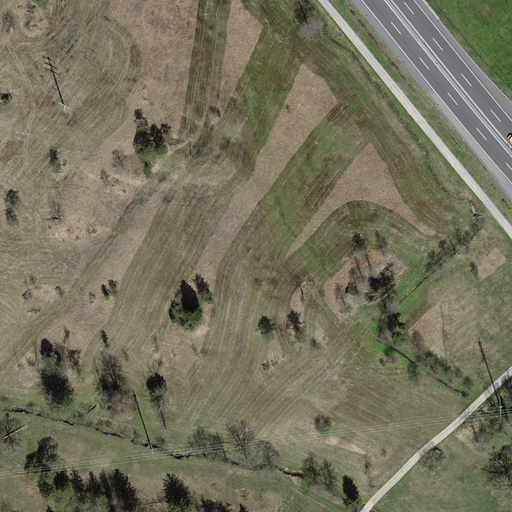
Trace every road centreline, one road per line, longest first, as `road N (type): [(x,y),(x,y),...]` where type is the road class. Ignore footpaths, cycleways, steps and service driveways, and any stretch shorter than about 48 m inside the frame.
road 1 (track): [(511,232),(322,0)]
road 2 (motorway): [(373,0),(511,170)]
road 3 (track): [(511,370),(364,511)]
road 4 (motorway): [(511,135),(402,0)]
